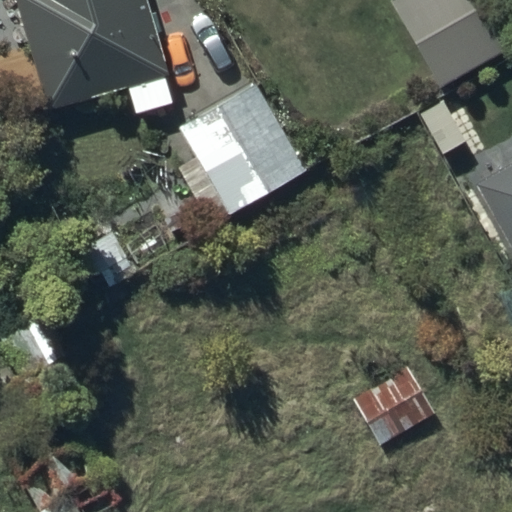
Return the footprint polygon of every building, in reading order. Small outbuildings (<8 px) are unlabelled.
[(166,82),(141,0),(27,0),(24,1),(57,114),(166,82)] [(478,0),(410,0),(397,8),(442,87),(507,50),(478,0)] [(236,222),(308,177),(252,87),(180,131),(236,222)] [(511,162),(479,180),(511,239),(511,162)] [(344,204),(200,284),(227,331),(370,251),(344,204)] [(409,368),(352,399),(380,448),(436,416),(409,368)] [(103,479),(45,370),(0,394),(0,439),(38,511),(77,511),(70,496),(103,479)] [(497,511),(461,442),(314,511),(497,511)]
